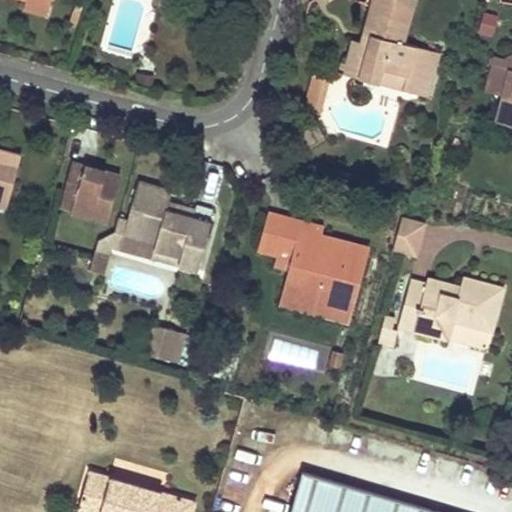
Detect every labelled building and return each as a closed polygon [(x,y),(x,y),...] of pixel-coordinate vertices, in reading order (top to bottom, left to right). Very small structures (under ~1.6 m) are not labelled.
[(28,0),(27,9),(38,12),(51,15),(54,0),(28,0)] [(428,96),(440,52),(407,42),(418,0),(374,0),(372,7),(366,28),(374,30),(371,40),(364,38),(357,36),(349,63),(365,68),(363,78),(428,96)] [(494,37),(499,18),(486,14),(481,33),(494,37)] [(371,40),(374,30),(366,28),(364,38),(371,40)] [(430,97),(443,52),(440,52),(428,96),(430,97)] [(511,63),(497,59),(488,91),(507,96),(499,124),(511,128),(511,63)] [(363,78),(365,68),(349,63),(346,73),(363,78)] [(329,83),(313,79),(304,111),(320,115),(329,83)] [(317,127),(303,134),(311,148),(324,141),(317,127)] [(0,193),(11,197),(22,155),(0,148),(0,193)] [(121,176),(74,163),(66,194),(78,197),(74,210),(110,220),(121,176)] [(142,181),(127,235),(158,244),(157,251),(183,258),(181,265),(200,270),(214,221),(197,216),(199,208),(183,204),(181,212),(170,209),(173,201),(176,190),(142,181)] [(0,193),(0,206),(8,209),(11,197),(0,193)] [(78,197),(66,194),(62,207),(74,210),(78,197)] [(170,209),(181,212),(183,204),(173,201),(170,209)] [(297,264),(289,293),(355,311),(372,248),(353,243),(350,254),(322,247),(325,235),(285,224),(269,219),(259,254),(297,264)] [(427,225),(403,219),(395,251),(419,257),(427,225)] [(126,238),(132,239),(129,251),(181,265),(183,258),(157,251),(158,244),(127,235),(126,238)] [(353,243),(325,235),(322,247),(350,254),(353,243)] [(129,251),(132,239),(126,238),(123,249),(129,251)] [(104,274),(110,253),(98,250),(92,271),(104,274)] [(430,285),(415,280),(402,324),(452,337),(452,343),(484,351),(493,343),(508,288),(487,282),(468,277),(465,286),(459,285),(458,292),(449,289),(451,282),(432,277),(430,285)] [(459,285),(451,282),(449,289),(458,292),(459,285)] [(355,311),(289,293),(286,304),(352,322),(355,311)] [(393,321),(381,317),(373,344),(392,350),(397,333),(390,331),(393,321)] [(172,360),(179,332),(157,325),(149,354),(172,360)] [(181,363),(189,334),(179,332),(172,360),(181,363)] [(240,352),(216,345),(208,373),(232,380),(240,352)] [(439,511),(305,473),(293,511),(439,511)] [(193,511),(196,505),(91,476),(80,511),(193,511)]
